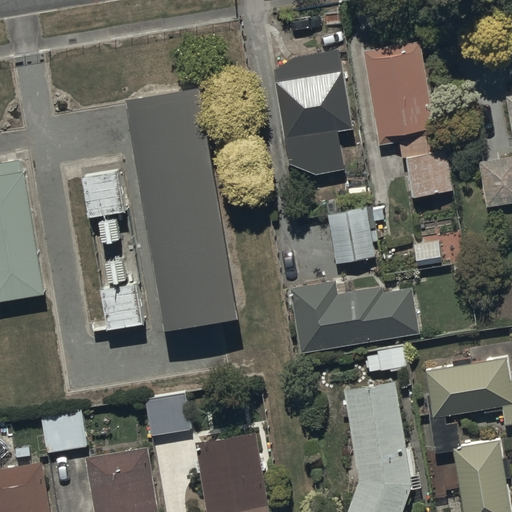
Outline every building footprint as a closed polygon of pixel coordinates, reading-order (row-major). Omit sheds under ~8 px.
[(421,45),(364,55),(381,149),(401,145),(404,161),(409,161),(416,204),(453,197),(444,144),(439,145),(421,45)] [(355,133),(340,53),(310,59),(314,80),(275,87),(287,147),(289,146),(292,167),(319,162),(322,176),(346,171),(342,148),(330,151),(327,139),(355,133)] [(243,316),(203,84),(130,96),(170,328),(243,316)] [(24,159),(0,162),(0,301),(46,294),(24,159)] [(511,160),(480,164),(486,210),(511,206),(511,160)] [(121,169),(85,175),(91,216),(100,215),(104,241),(122,238),(118,212),(127,211),(121,169)] [(367,209),(327,218),(337,267),(377,259),(367,209)] [(441,244),(417,247),(419,266),(444,263),(441,244)] [(108,336),(145,331),(139,288),(129,290),(125,265),(109,267),(112,291),(102,292),(108,336)] [(338,286),(291,293),(300,358),(422,340),(415,292),(386,296),(386,291),(340,298),(338,286)] [(464,442),(462,422),(449,423),(448,414),(488,409),(505,407),(507,423),(511,422),(511,378),(508,356),(474,361),(474,356),(455,358),(456,364),(427,368),(433,414),(430,415),(435,452),(457,450),(465,511),(511,511),(511,492),(510,477),(511,476),(511,471),(510,454),(505,455),(502,437),(464,442)] [(406,452),(395,386),(345,394),(360,482),(349,511),(407,511),(414,494),(423,493),(420,477),(416,478),(412,451),(406,452)] [(184,391),(144,397),(150,440),(191,434),(184,391)] [(81,409),(41,415),(47,458),(87,452),(81,409)] [(273,511),(261,436),(195,446),(206,511),(273,511)] [(161,511),(151,451),(87,462),(95,511),(161,511)] [(49,511),(43,467),(0,474),(0,511),(49,511)]
